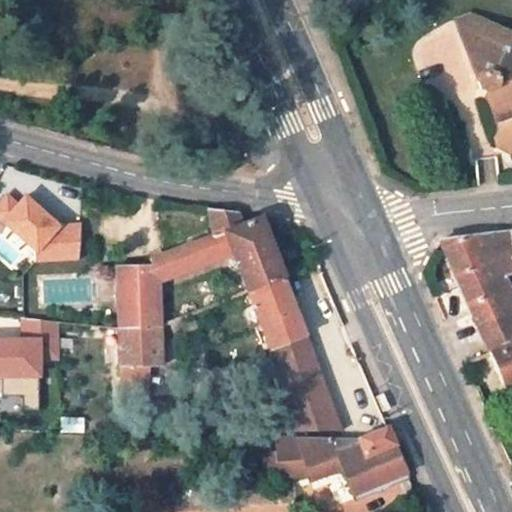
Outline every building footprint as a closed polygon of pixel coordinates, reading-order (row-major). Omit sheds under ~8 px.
[(511,31),(511,33),(497,28),(464,42),(484,97),(487,98),(496,118),(499,126),(496,139),(500,148),(510,152),(511,151),(511,31)] [(158,282),(233,254),(270,351),(290,429),(338,430),(257,217),(244,223),(242,213),(207,210),(212,235),(131,266),(118,266),(121,367),(160,366),(158,282)] [(511,297),(500,271),(511,269),(511,232),(439,241),(489,353),(511,343),(511,297)] [(42,359),(59,359),(59,319),(19,319),(19,335),(0,335),(0,377),(42,377),(42,359)] [(511,343),(489,353),(504,387),(511,383),(511,343)] [(122,385),(160,385),(160,366),(121,367),(122,385)] [(309,474),(311,479),(342,469),(350,489),(402,468),(385,426),(356,438),(357,443),(275,438),(276,452),(262,452),(262,472),(278,471),(278,478),(309,474)] [(350,489),(352,495),(405,475),(402,468),(350,489)]
